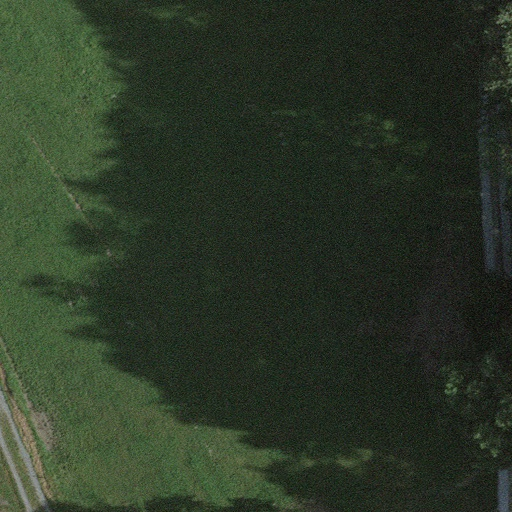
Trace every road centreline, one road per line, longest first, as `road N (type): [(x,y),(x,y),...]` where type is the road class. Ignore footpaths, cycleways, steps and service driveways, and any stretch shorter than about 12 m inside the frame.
road 1 (track): [(511,472),(493,88),(499,0)]
road 2 (track): [(52,511),(0,396)]
